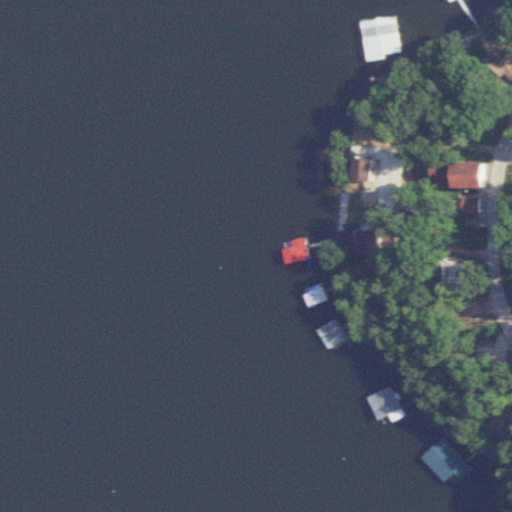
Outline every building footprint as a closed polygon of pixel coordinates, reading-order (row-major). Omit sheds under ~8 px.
[(413,30),(396,0),(379,0),(361,10),(382,47),(413,30)] [(511,46),(498,57),(511,77),(511,46)] [(498,162),(470,162),(470,188),(498,188),(498,162)] [(383,194),(368,194),(368,204),(383,204),(383,194)] [(322,343),(344,336),(337,315),(316,321),(322,343)] [(383,419),(393,415),(396,420),(409,415),(396,386),(373,396),(383,419)] [(457,473),(464,479),(475,468),(445,437),(424,457),(448,482),(457,473)]
